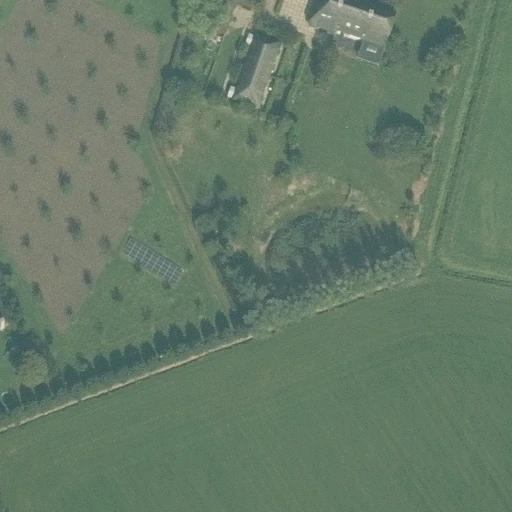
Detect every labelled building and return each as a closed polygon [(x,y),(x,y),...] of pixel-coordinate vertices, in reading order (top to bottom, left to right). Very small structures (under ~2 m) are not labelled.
[(234,5),(217,0),(214,0),(205,31),(223,37),(234,5)] [(395,18),(341,0),(317,0),(308,28),(334,37),(335,35),(384,51),(395,18)] [(249,37),(245,48),(252,50),(256,39),(249,37)] [(237,92),(233,103),(257,111),(279,47),(256,39),(252,50),(237,92)] [(230,90),(227,101),(233,103),(237,92),(230,90)]
